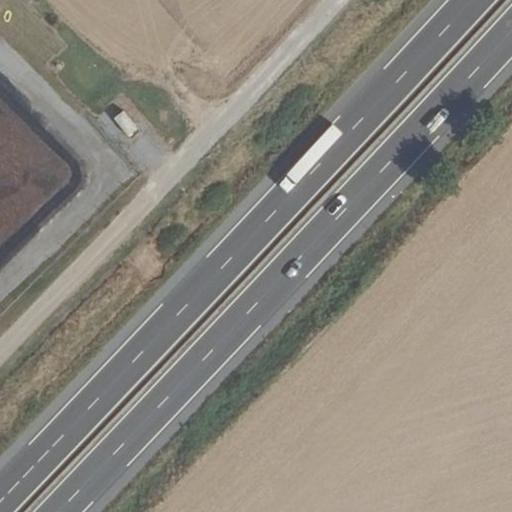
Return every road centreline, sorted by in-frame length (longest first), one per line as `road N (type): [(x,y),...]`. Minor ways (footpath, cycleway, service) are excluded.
road 1 (trunk): [(464,0),(0,498)]
road 2 (trunk): [(60,511),(511,25)]
road 3 (track): [(345,0),(0,376)]
